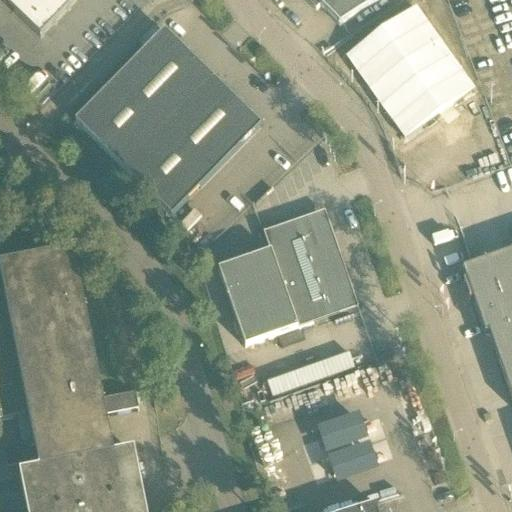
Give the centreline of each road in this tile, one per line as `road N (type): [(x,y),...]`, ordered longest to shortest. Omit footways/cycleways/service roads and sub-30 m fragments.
road 1 (unclassified): [(492,511),(367,145),(241,0)]
road 2 (residential): [(0,132),(128,251),(178,322),(207,435),(198,463),(162,483)]
